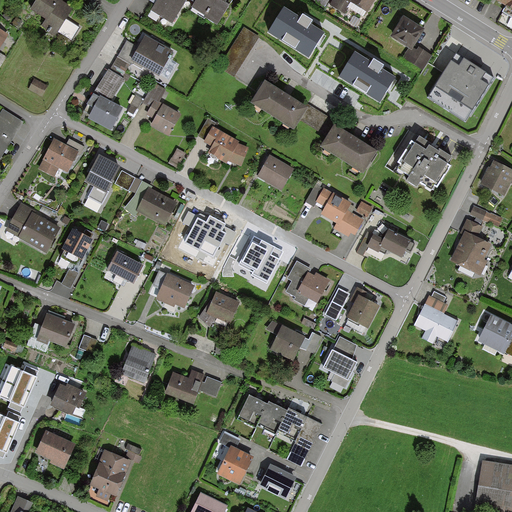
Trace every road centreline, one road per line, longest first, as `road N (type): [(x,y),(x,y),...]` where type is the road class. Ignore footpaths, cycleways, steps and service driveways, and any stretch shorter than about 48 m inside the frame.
road 1 (residential): [(405,300),(51,113)]
road 2 (residential): [(0,274),(240,374)]
road 3 (residential): [(483,144),(423,119),(376,120),(265,61)]
road 4 (residential): [(298,511),(405,300)]
road 5 (residential): [(405,300),(483,144)]
road 6 (track): [(345,416),(511,458)]
road 7 (residential): [(51,113),(125,0)]
